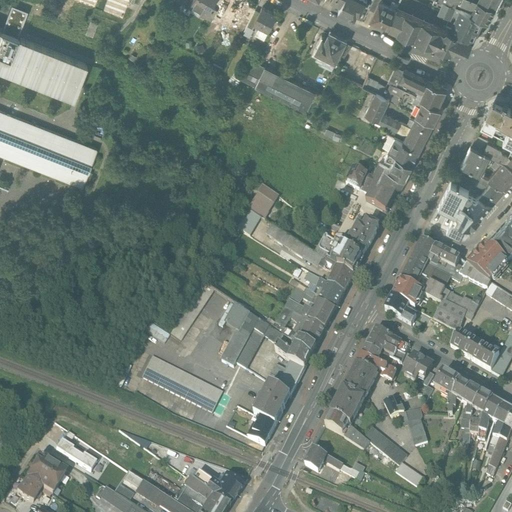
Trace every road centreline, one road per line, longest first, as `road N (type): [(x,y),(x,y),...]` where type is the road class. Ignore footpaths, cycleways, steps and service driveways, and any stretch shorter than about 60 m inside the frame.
road 1 (secondary): [(260,501),(364,313)]
road 2 (residential): [(459,74),(289,0)]
road 3 (residential): [(511,400),(364,313)]
road 4 (secondary): [(412,225),(472,98)]
road 5 (residential): [(412,225),(472,248),(511,201)]
